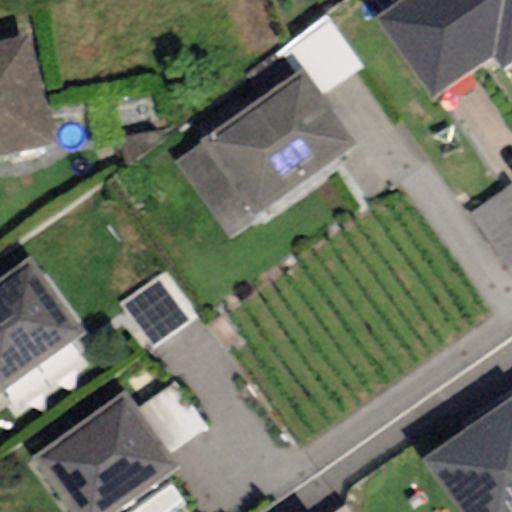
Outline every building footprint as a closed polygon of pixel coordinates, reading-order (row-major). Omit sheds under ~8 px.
[(511,66),(511,0),(424,0),(377,32),(436,118),(511,66)] [(38,45),(0,53),(0,170),(61,158),(38,45)] [(351,161),(300,86),(178,169),(228,243),(351,161)] [(0,403),(81,347),(28,271),(0,290),(0,403)] [(511,511),(511,411),(428,472),(456,511),(511,511)] [(134,511),(173,486),(122,413),(35,473),(61,511),(134,511)]
